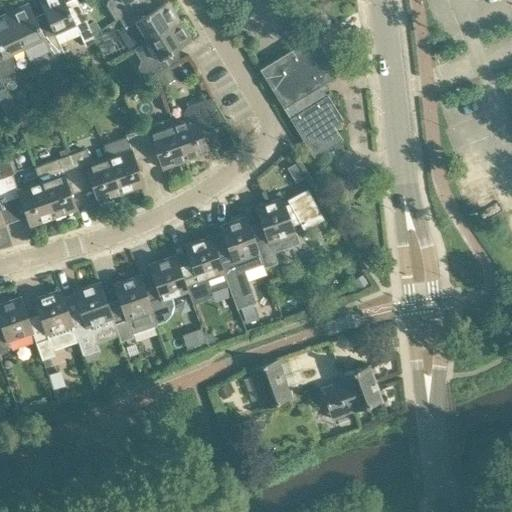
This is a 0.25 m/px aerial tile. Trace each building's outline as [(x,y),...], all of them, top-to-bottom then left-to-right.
[(38,0),(46,17),(53,32),(54,31),(74,22),(64,0),(38,0)] [(86,0),(84,0),(79,4),(83,11),(88,8),(89,4),(86,0)] [(107,24),(108,25),(119,18),(144,2),(142,0),(106,0),(107,0),(106,5),(114,20),(107,24)] [(147,40),(179,20),(167,1),(150,12),(144,2),(119,18),(124,27),(136,46),(146,39),(147,40)] [(28,3),(7,13),(22,46),(29,61),(49,51),(52,56),(64,51),(54,31),(53,32),(46,17),(36,21),(28,3)] [(0,77),(2,82),(13,77),(12,65),(13,64),(11,51),(22,46),(7,13),(0,16),(0,77)] [(191,40),(179,20),(147,40),(147,41),(134,48),(141,60),(137,71),(144,82),(179,59),(173,51),(191,40)] [(76,27),(83,42),(85,46),(95,41),(94,37),(87,22),(76,27)] [(260,69),(260,70),(283,108),(316,88),(338,75),(314,36),(260,69)] [(169,69),(157,76),(163,86),(175,79),(169,69)] [(316,88),(283,108),(313,157),(342,140),(333,125),(342,120),(328,95),(322,98),(316,88)] [(185,119),(172,124),(185,160),(208,152),(201,133),(227,123),(211,98),(187,106),(182,113),(185,119)] [(170,118),(136,130),(144,153),(155,149),(162,168),(185,160),(172,124),(170,118)] [(125,136),(103,144),(121,193),(144,185),(133,157),(144,153),(136,130),(125,134),(125,136)] [(83,150),(68,155),(79,186),(90,182),(97,202),(121,193),(103,144),(102,145),(107,158),(93,163),(83,150)] [(34,167),(39,182),(40,182),(53,218),(76,209),(69,190),(79,186),(68,155),(34,167)] [(12,175),(1,179),(8,201),(19,197),(30,226),(53,218),(40,182),(39,182),(17,190),(12,175)] [(0,226),(5,224),(0,211),(0,204),(8,201),(1,179),(0,179),(0,226)] [(307,189),(291,198),(308,226),(323,218),(307,189)] [(262,226),(251,230),(263,267),(275,262),(271,252),(298,242),(295,233),(293,226),(300,223),(304,230),(306,229),(306,227),(308,226),(291,198),(287,200),(289,204),(285,206),(281,197),(255,206),(262,226)] [(226,245),(215,249),(223,272),(222,272),(226,283),(227,286),(236,312),(242,310),(247,324),(258,320),(253,306),(256,305),(245,273),(263,267),(262,264),(251,230),(246,217),(220,226),(226,245)] [(223,272),(215,249),(210,236),(184,245),(191,265),(179,269),(187,291),(191,304),(206,299),(209,292),(227,286),(226,283),(222,272),(223,272)] [(155,284),(144,288),(157,324),(161,322),(165,320),(170,313),(172,305),(172,301),(170,297),(187,291),(179,269),(175,255),(148,265),(155,284)] [(351,282),(357,291),(370,283),(364,274),(351,282)] [(119,304),(108,307),(112,318),(111,318),(117,335),(120,342),(132,337),(131,334),(157,324),(144,288),(139,275),(112,284),(119,304)] [(112,318),(108,307),(99,282),(73,292),(80,311),(69,315),(72,325),(71,325),(76,338),(77,340),(82,355),(97,350),(95,343),(117,335),(111,318),(112,318)] [(40,318),(29,322),(32,333),(41,359),(54,355),(51,349),(77,340),(76,338),(71,325),(72,325),(69,315),(60,289),(33,299),(40,318)] [(0,324),(0,325),(0,350),(9,347),(7,342),(32,333),(29,322),(20,297),(0,303),(0,324)] [(213,333),(205,335),(208,343),(216,340),(213,333)] [(276,359),(249,369),(263,408),(290,399),(276,359)] [(320,388),(327,407),(331,417),(351,410),(351,412),(382,401),(369,365),(340,375),(342,380),(320,388)] [(234,392),(230,383),(217,389),(222,399),(231,395),(230,393),(234,392)]
